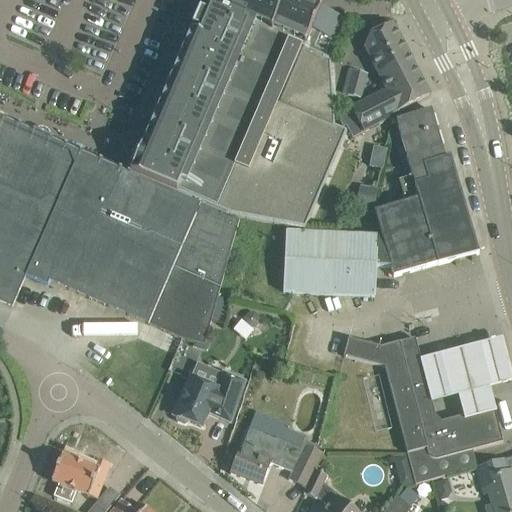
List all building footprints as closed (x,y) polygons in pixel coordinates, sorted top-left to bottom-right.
[(130,174),(200,205),(229,218),(304,231),(346,134),(333,128),(328,62),(324,60),(341,20),(340,20),(326,14),(320,12),(321,11),(295,0),(204,0),(201,9),(202,10),(191,35),(179,61),(177,68),(144,145),(143,145),(130,174)] [(378,75),(410,59),(393,25),(370,36),(364,49),(378,75)] [(0,83),(29,94),(38,71),(0,57),(0,83)] [(429,97),(410,59),(378,75),(384,87),(379,89),(382,94),(351,110),(364,134),(399,115),(398,113),(429,97)] [(347,97),(360,100),(366,76),(353,72),(347,97)] [(431,111),(395,122),(414,187),(427,183),(423,167),(450,159),(450,158),(445,160),(431,112),(431,111)] [(0,303),(12,309),(26,275),(73,169),(67,147),(4,119),(0,127),(0,303)] [(73,169),(26,275),(46,284),(47,281),(186,343),(186,342),(205,347),(239,222),(229,218),(200,205),(130,174),(122,171),(67,147),(73,169)] [(381,237),(286,232),(283,295),(375,299),(376,269),(390,269),(393,280),(438,267),(479,255),(450,159),(423,167),(427,183),(414,187),(414,189),(418,200),(418,201),(374,214),(381,237)] [(356,211),(374,213),(377,190),(359,187),(356,211)] [(414,187),(401,190),(405,204),(406,204),(418,200),(414,189),(414,187)] [(234,330),(248,341),(256,331),(243,319),(234,330)] [(476,470),(477,469),(472,452),(502,444),(489,390),(497,388),(511,383),(511,380),(502,341),(486,345),(421,362),(415,340),(380,349),(348,341),(344,358),(384,369),(415,487),(476,469),(476,470)] [(208,414),(230,424),(244,384),(224,375),(217,391),(190,379),(174,417),(202,429),(208,414)] [(307,488),(315,472),(323,456),(303,446),(301,450),(276,440),(275,442),(261,436),(261,434),(249,430),(241,451),(240,451),(230,475),(262,487),(270,466),(292,474),(289,481),(307,488)] [(97,500),(103,484),(110,466),(98,461),(94,469),(62,456),(52,483),(58,486),(53,498),(72,505),(77,493),(88,497),(88,496),(97,500)] [(503,462),(477,469),(476,470),(484,496),(489,494),(492,505),(484,508),(485,511),(511,511),(511,474),(511,472),(506,474),(503,462)] [(315,472),(307,488),(305,495),(317,499),(326,507),(322,511),(353,511),(324,487),(327,479),(315,472)] [(411,473),(399,476),(402,489),(414,486),(411,473)] [(448,481),(435,485),(441,502),(448,500),(451,494),(448,481)] [(398,498),(385,511),(410,511),(412,510),(398,498)] [(120,501),(116,506),(111,511),(149,511),(139,504),(133,511),(120,501)]
